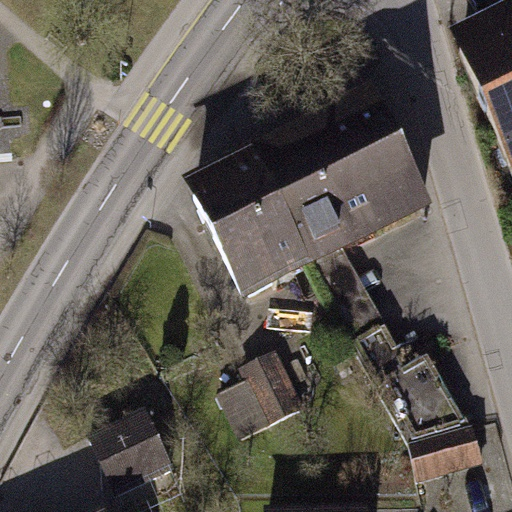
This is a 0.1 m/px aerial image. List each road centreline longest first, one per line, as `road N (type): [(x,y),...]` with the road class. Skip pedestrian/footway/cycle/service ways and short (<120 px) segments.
road 1 (secondary): [(0,382),(98,216),(247,0)]
road 2 (residential): [(511,353),(405,3)]
